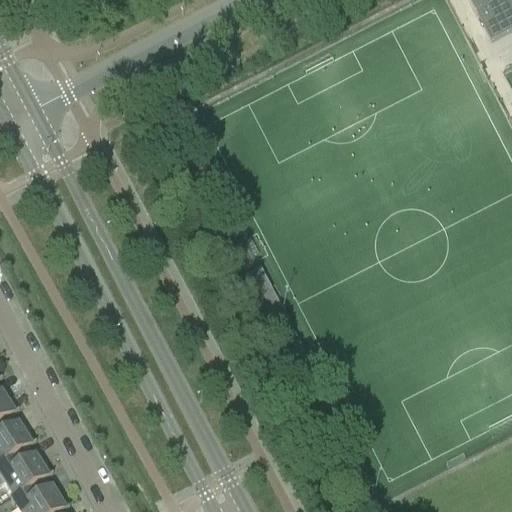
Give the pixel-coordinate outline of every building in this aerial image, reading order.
[(468,0),(491,44),(511,33),(511,7),(508,0),(468,0)] [(0,382),(0,424),(17,414),(17,413),(16,414),(8,402),(3,406),(0,400),(0,382)] [(17,414),(0,424),(0,466),(34,446),(34,445),(32,446),(25,434),(20,437),(14,428),(9,420),(17,414)] [(0,490),(4,488),(12,501),(9,503),(9,504),(51,478),(51,477),(49,478),(42,466),(37,469),(31,460),(26,452),(34,446),(0,466),(0,490)] [(51,478),(9,504),(11,503),(15,511),(63,511),(68,509),(67,509),(66,510),(59,498),(54,501),(48,492),(43,483),(51,478)]
